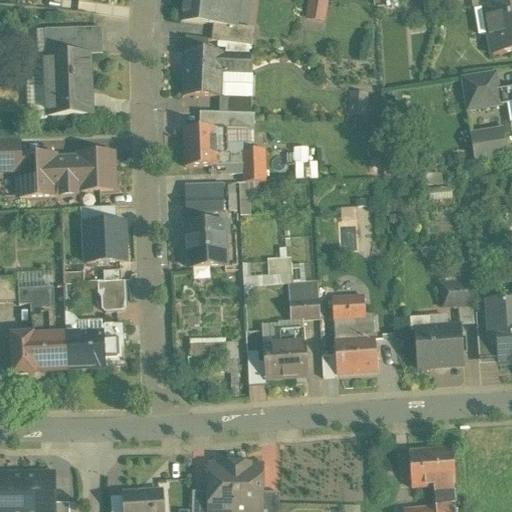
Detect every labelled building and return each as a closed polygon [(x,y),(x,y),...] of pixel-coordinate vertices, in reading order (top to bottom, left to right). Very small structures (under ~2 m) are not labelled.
[(247,0),(187,0),(184,22),(243,29),(247,0)] [(488,7),(506,5),(505,0),(476,0),(478,9),(488,7)] [(511,3),(506,5),(488,7),(495,57),(511,54),(511,3)] [(106,31),(48,33),(50,59),(107,56),(106,31)] [(254,59),(191,57),(190,99),(224,100),(225,77),(254,78),(254,59)] [(49,61),(52,116),(97,113),(94,59),(49,61)] [(465,79),(471,115),(507,108),(500,73),(465,79)] [(218,132),(185,133),(186,171),(223,171),(223,183),(246,182),(247,189),(271,188),(270,150),(252,151),(251,133),(260,133),(260,114),(218,115),(218,132)] [(511,129),(474,136),(479,163),(511,157),(511,129)] [(19,141),(0,141),(0,169),(18,169),(18,159),(19,159),(19,141)] [(104,156),(80,157),(80,161),(54,162),(53,163),(54,190),(55,190),(77,190),(81,189),(81,193),(113,192),(112,164),(110,164),(104,158),(104,156)] [(19,159),(18,159),(18,169),(19,199),(55,198),(55,190),(54,190),(53,163),(48,163),(44,158),(19,159)] [(55,198),(77,198),(77,190),(55,190),(55,198)] [(231,191),(190,192),(191,218),(232,217),(231,191)] [(124,219),(82,219),(82,264),(124,263),(124,219)] [(230,230),(191,230),(192,268),(230,267),(230,230)] [(0,308),(20,308),(20,295),(20,283),(0,283),(0,308)] [(477,286),(446,288),(448,313),(478,311),(477,286)] [(127,287),(99,288),(100,302),(104,302),(104,316),(111,316),(128,315),(128,311),(127,287)] [(319,287),(291,290),(294,327),(322,325),(319,287)] [(59,338),(56,292),(21,295),(22,311),(32,310),(33,321),(40,321),(41,337),(15,339),(19,378),(77,373),(74,336),(59,338)] [(368,301),(338,303),(339,326),(369,325),(368,301)] [(482,318),(484,367),(511,365),(511,305),(491,306),(492,318),(482,318)] [(76,335),(79,372),(134,368),(132,331),(76,335)] [(466,332),(417,334),(419,371),(467,369),(466,332)] [(380,340),(342,342),(344,379),(383,377),(380,340)] [(307,347),(266,350),(269,387),(310,383),(307,347)] [(457,453),(412,455),(414,491),(440,490),(459,489),(457,453)] [(281,511),(281,496),(267,496),(266,465),(239,466),(240,511),(281,511)] [(209,467),(211,496),(194,496),(194,511),(240,511),(239,466),(209,467)] [(30,477),(30,511),(72,511),(72,508),(63,508),(62,476),(30,477)] [(0,478),(0,503),(0,507),(0,511),(30,511),(30,477),(0,478)] [(460,511),(459,489),(440,490),(441,511),(460,511)] [(166,511),(166,495),(124,497),(124,511),(166,511)]
